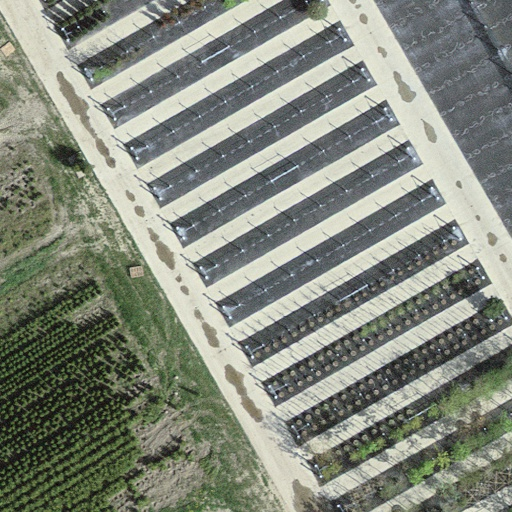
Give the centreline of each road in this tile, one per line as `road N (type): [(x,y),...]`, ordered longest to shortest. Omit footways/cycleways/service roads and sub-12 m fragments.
road 1 (track): [(311,511),(9,0)]
road 2 (track): [(381,511),(511,446)]
